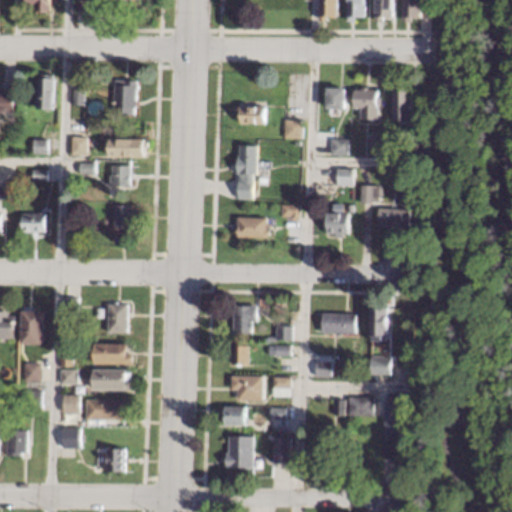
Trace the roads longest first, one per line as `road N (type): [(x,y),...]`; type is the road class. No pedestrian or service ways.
road 1 (residential): [(170,511),(190,0)]
road 2 (residential): [(431,50),(0,47)]
road 3 (residential): [(390,274),(0,272)]
road 4 (residential): [(382,498),(0,495)]
